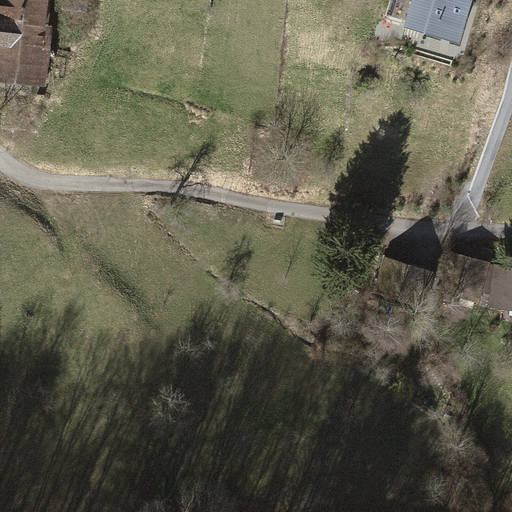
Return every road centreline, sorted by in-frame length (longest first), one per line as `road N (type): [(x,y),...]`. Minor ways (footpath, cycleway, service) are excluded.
road 1 (unclassified): [(0,157),(41,185),(174,192),(511,232)]
road 2 (track): [(463,229),(511,88)]
